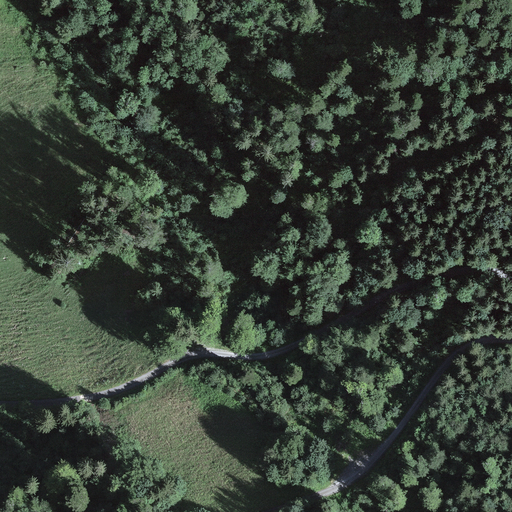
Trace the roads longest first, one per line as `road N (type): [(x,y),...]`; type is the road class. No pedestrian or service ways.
road 1 (track): [(511,276),(480,268),(444,273),(384,292),(272,354),(183,356),(108,392),(0,403)]
road 2 (track): [(266,511),(361,470),(459,349),(511,338)]
